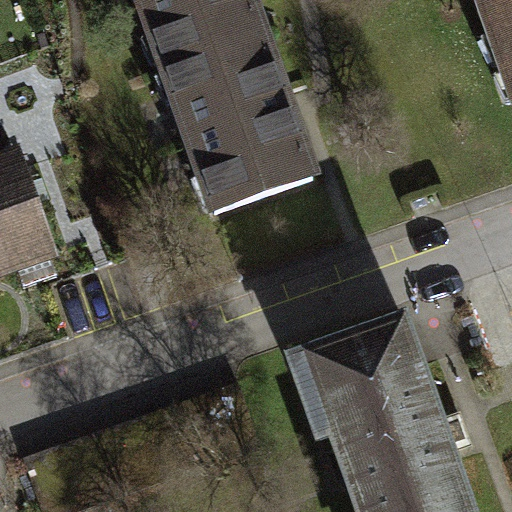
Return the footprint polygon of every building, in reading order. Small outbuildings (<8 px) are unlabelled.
[(142,0),(217,218),(314,185),(251,0),(142,0)] [(511,0),(477,0),(511,100),(511,0)] [(0,164),(0,274),(52,256),(17,159),(0,164)] [(492,359),(511,353),(511,286),(476,296),(492,359)] [(471,511),(405,327),(305,362),(358,511),(471,511)] [(232,390),(20,460),(37,511),(58,511),(252,448),(232,390)]
